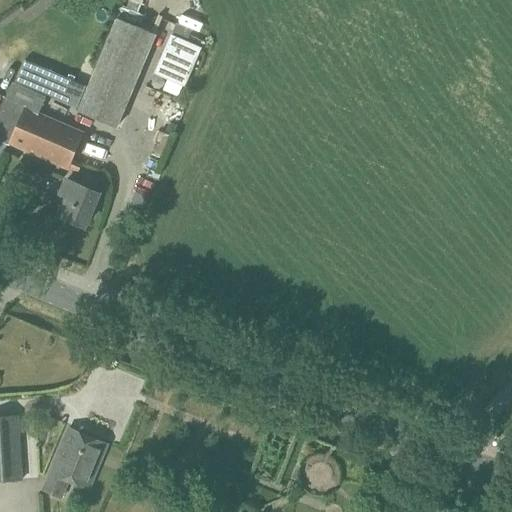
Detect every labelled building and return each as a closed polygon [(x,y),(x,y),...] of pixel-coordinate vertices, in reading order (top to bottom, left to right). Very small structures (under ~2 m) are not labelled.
[(156,34),(117,18),(78,111),(117,127),(156,34)] [(184,83),(199,49),(173,38),(158,71),(184,83)] [(0,138),(68,168),(82,134),(38,115),(48,92),(14,80),(0,113),(0,138)] [(170,123),(167,132),(173,135),(177,126),(170,123)] [(59,216),(85,227),(99,193),(94,192),(99,180),(84,174),(80,185),(66,180),(60,194),(67,197),(59,216)] [(0,416),(0,481),(23,479),(20,416),(0,416)] [(108,445),(68,429),(43,489),(62,497),(69,480),(90,489),(108,445)]
